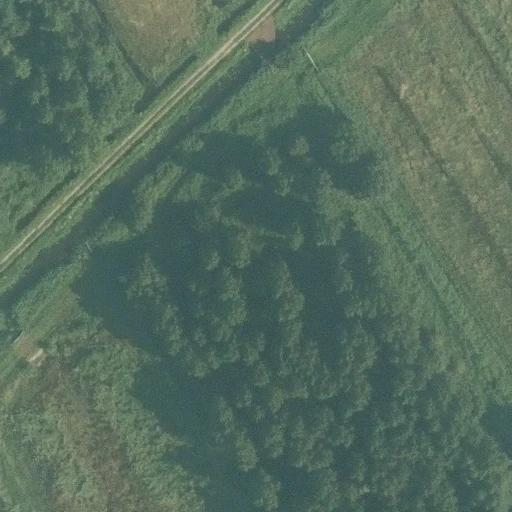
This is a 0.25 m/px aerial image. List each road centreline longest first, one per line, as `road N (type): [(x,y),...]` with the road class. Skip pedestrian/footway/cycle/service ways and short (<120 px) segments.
road 1 (track): [(511,435),(280,67)]
road 2 (track): [(0,266),(246,31)]
